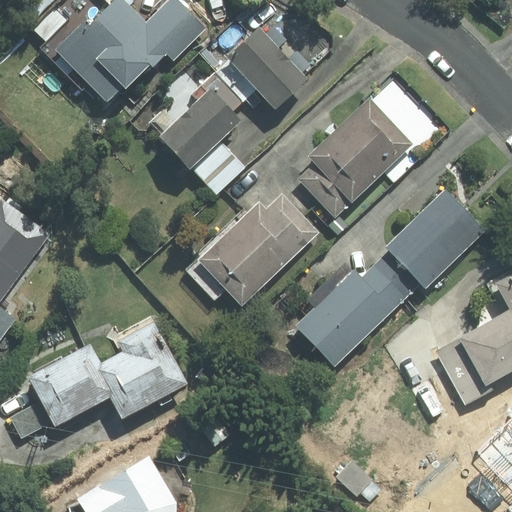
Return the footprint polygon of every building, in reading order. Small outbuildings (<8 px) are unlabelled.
[(55,49),(107,101),(123,85),(126,87),(149,64),(153,68),(166,54),(174,62),(207,28),(178,0),(169,0),(147,23),(123,0),(116,0),(89,27),(83,21),(55,49)] [(257,89),(275,109),(308,79),(260,27),(227,57),(229,59),(257,89)] [(229,59),(216,71),(243,101),(257,89),(229,59)] [(232,112),(243,101),(216,71),(200,85),(206,92),(210,88),(232,112)] [(296,179),(336,220),(384,173),(394,183),(446,133),(392,77),(310,156),(315,161),(296,179)] [(232,112),(210,88),(206,92),(159,136),(190,169),(191,167),(220,141),(241,121),(232,112)] [(220,141),(191,167),(216,193),(244,167),(220,141)] [(484,231),(445,190),(387,246),(390,250),(421,282),(426,287),(484,231)] [(226,288),(242,304),(318,232),(282,194),(267,209),(260,201),(247,213),(244,209),(199,252),(202,255),(186,270),(214,299),(226,288)] [(0,342),(16,320),(0,309),(0,306),(51,233),(0,197),(0,342)] [(390,250),(373,268),(404,298),(421,282),(390,250)] [(297,326),(336,364),(404,298),(373,268),(363,278),(355,270),(297,326)] [(511,310),(459,338),(486,387),(492,384),(511,372),(511,273),(496,282),(511,310)] [(27,376),(55,429),(111,400),(122,421),(190,385),(161,329),(101,360),(91,343),(27,376)] [(486,387),(459,338),(435,351),(465,405),(495,388),(492,384),(486,387)] [(511,418),(511,419),(476,453),(511,492),(511,413),(509,416),(511,418)] [(151,455),(76,499),(84,511),(179,511),(180,503),(151,455)]
